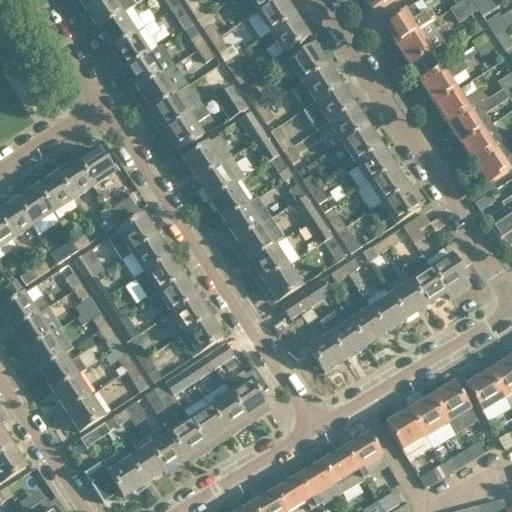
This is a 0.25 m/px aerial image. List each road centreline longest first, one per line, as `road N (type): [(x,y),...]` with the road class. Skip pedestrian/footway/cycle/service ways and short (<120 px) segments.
road 1 (residential): [(98,109),(315,429)]
road 2 (residential): [(511,298),(314,0)]
road 3 (residential): [(511,315),(315,429)]
road 4 (residential): [(315,429),(179,511)]
road 5 (residential): [(84,511),(0,379)]
road 6 (residential): [(28,0),(98,109)]
